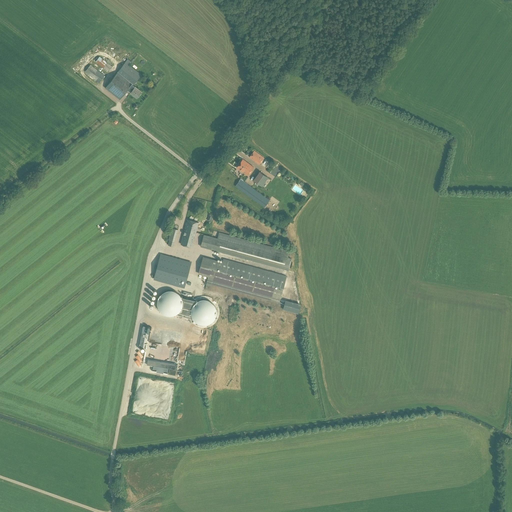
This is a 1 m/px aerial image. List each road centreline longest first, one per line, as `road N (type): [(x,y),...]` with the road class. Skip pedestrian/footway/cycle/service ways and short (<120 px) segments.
road 1 (track): [(116,511),(112,445),(148,262),(174,198),(197,174)]
road 2 (unclassified): [(110,112),(119,110),(202,178),(334,0)]
road 3 (track): [(110,112),(0,198)]
